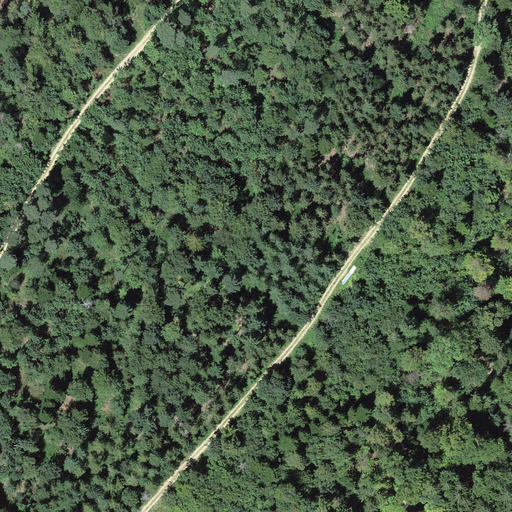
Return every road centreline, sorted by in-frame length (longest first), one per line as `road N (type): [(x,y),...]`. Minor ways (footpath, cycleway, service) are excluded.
road 1 (track): [(143,511),(323,301),(411,182),(473,64),(486,0)]
road 2 (track): [(182,0),(71,127),(0,249)]
